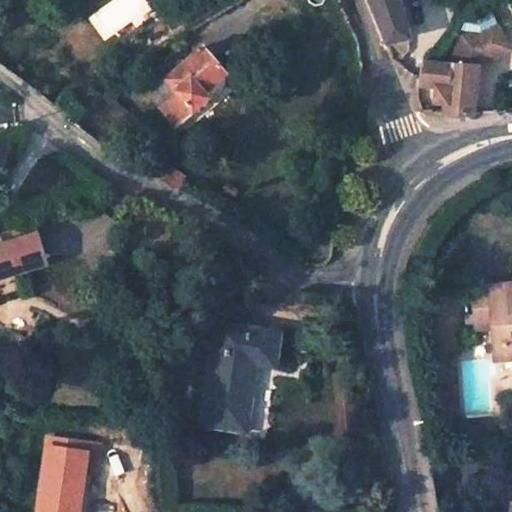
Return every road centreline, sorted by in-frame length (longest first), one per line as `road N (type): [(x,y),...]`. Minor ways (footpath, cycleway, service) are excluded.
road 1 (residential): [(374,284),(299,278),(144,192),(0,81)]
road 2 (tertiary): [(414,511),(374,284)]
road 3 (residential): [(354,0),(417,184)]
